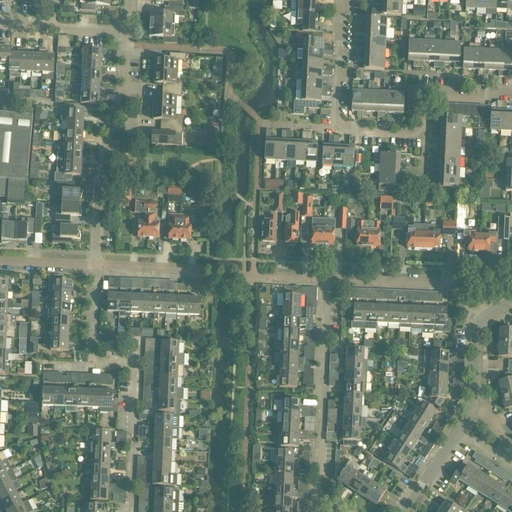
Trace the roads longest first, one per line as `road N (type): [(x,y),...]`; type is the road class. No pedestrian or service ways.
road 1 (residential): [(95,265),(98,180),(109,116),(124,100),(127,30)]
road 2 (residential): [(319,511),(326,279)]
road 3 (residential): [(334,128),(421,133),(423,96),(511,92)]
road 4 (residential): [(484,317),(451,283),(326,279)]
road 5 (residential): [(334,128),(345,0)]
road 6 (residential): [(127,30),(0,23)]
